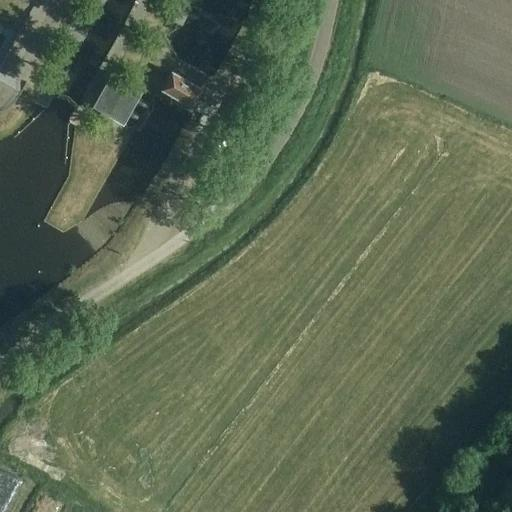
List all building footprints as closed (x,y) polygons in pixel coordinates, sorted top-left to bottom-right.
[(179,24),(192,0),(167,0),(160,14),(179,24)] [(23,68),(30,55),(9,44),(2,57),(23,68)] [(171,72),(160,91),(189,108),(200,89),(171,72)] [(122,120),(139,90),(113,74),(95,105),(122,120)] [(0,110),(1,110),(2,110),(5,108),(8,106),(10,104),(13,102),(15,99),(17,97),(19,94),(20,91),(0,79),(0,110)] [(225,120),(235,126),(248,104),(238,98),(225,120)]
